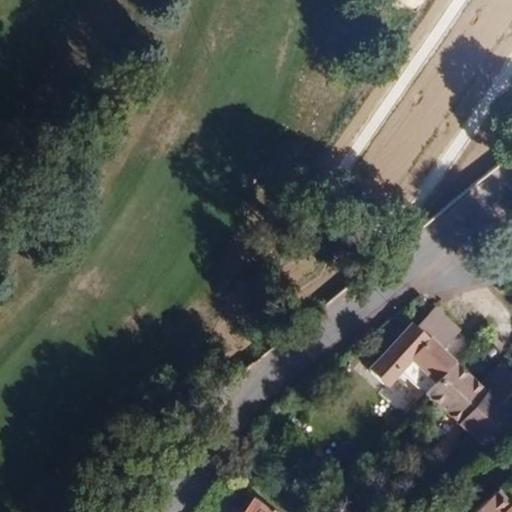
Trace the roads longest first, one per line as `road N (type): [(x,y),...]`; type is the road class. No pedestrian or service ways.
road 1 (residential): [(173,511),(261,391),(384,288)]
road 2 (residential): [(384,288),(511,182)]
road 3 (residential): [(384,288),(511,271)]
